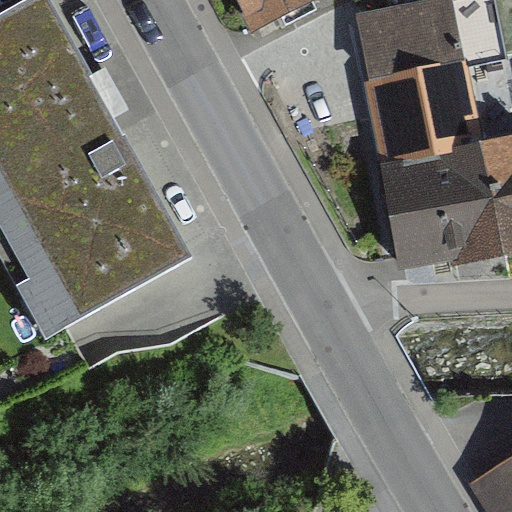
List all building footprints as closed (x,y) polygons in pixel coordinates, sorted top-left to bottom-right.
[(236,0),(255,37),(281,25),(284,31),(317,15),(314,8),(330,0),(236,0)] [(478,0),(358,23),(386,167),(490,147),(473,64),(508,57),(496,0),(478,0)] [(0,274),(36,343),(187,264),(50,4),(0,29),(0,274)] [(511,217),(511,142),(498,145),(511,217)] [(511,250),(511,217),(498,145),(490,147),(386,167),(375,170),(395,273),(511,250)] [(511,511),(511,464),(479,485),(495,511),(511,511)]
